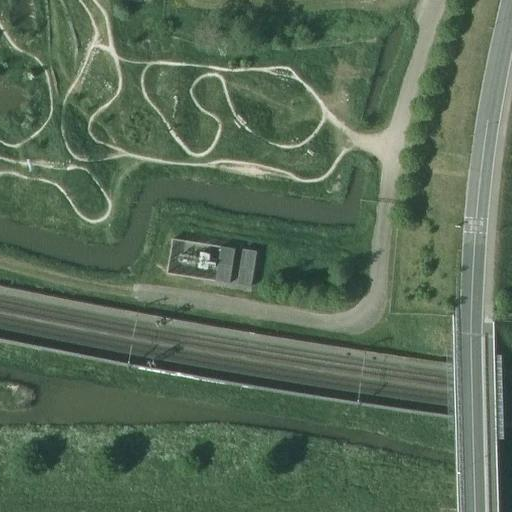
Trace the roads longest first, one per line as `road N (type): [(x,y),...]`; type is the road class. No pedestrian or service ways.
road 1 (track): [(92,0),(103,12),(119,82),(88,126),(102,145),(307,182),(334,169),(343,131),(292,72),(126,61)]
road 2 (tertiary): [(475,511),(474,227),(511,1)]
road 3 (track): [(151,64),(142,74),(144,96),(172,138),(196,155),(218,135),(218,122),(190,93),(205,76),(221,82),(238,124),(281,146),(312,134),(326,110)]
road 4 (track): [(0,174),(48,183),(86,220),(106,218),(111,206),(85,170),(0,160)]
road 5 (track): [(123,153),(78,158),(63,137),(62,107),(95,38)]
road 6 (track): [(0,26),(40,66),(50,98),(36,131),(0,143)]
road 7 (track): [(0,260),(136,292)]
